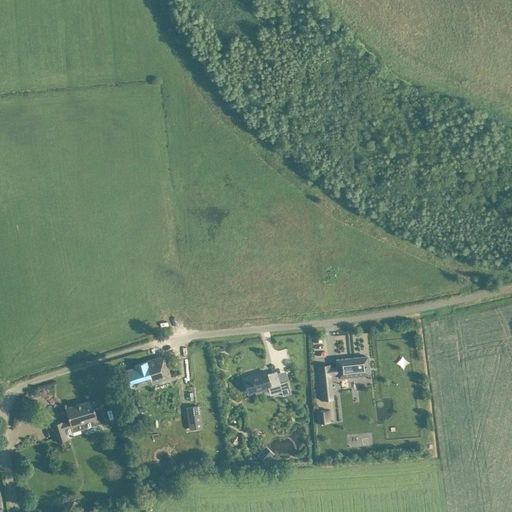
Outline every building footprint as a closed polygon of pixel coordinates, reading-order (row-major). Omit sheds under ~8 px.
[(329,364),(318,365),(321,400),(332,399),(330,375),(337,374),(338,377),(348,376),(349,378),(358,377),(358,375),(369,374),(367,356),(336,359),(337,366),(329,367),(329,364)] [(125,370),(130,387),(151,381),(152,383),(170,378),(164,359),(147,364),(146,361),(134,365),(135,367),(125,370)] [(255,374),(243,378),(245,386),(246,386),(246,388),(252,387),(253,392),(256,391),(256,390),(267,387),(269,392),(274,391),(275,393),(281,392),(282,396),(291,393),(287,380),(280,382),(276,371),(260,376),(260,373),(255,375),(255,374)] [(57,443),(67,440),(65,434),(105,422),(101,406),(94,409),(91,400),(65,408),(69,421),(62,423),(62,421),(52,424),(57,443)] [(199,405),(186,406),(189,428),(202,427),(199,405)] [(328,410),(316,411),(317,423),(330,422),(328,410)] [(73,511),(78,503),(69,498),(64,507),(72,511),(73,511)]
